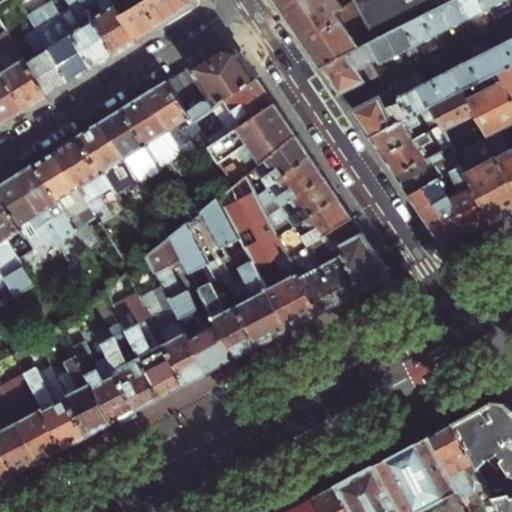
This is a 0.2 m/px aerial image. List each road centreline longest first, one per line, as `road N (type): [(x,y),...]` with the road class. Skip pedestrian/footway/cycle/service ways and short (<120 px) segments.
road 1 (secondary): [(460,309),(83,511)]
road 2 (residential): [(460,309),(246,4)]
road 3 (secondary): [(160,511),(484,337)]
road 4 (residential): [(0,156),(246,4)]
